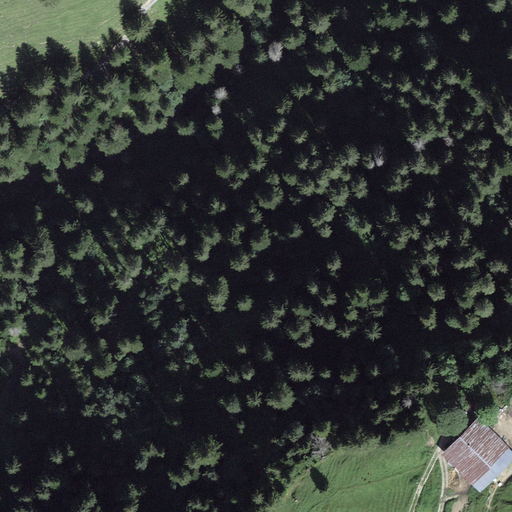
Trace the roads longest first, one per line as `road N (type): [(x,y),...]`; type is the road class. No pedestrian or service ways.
road 1 (track): [(150,0),(0,121)]
road 2 (track): [(437,511),(443,484),(436,453),(407,511)]
